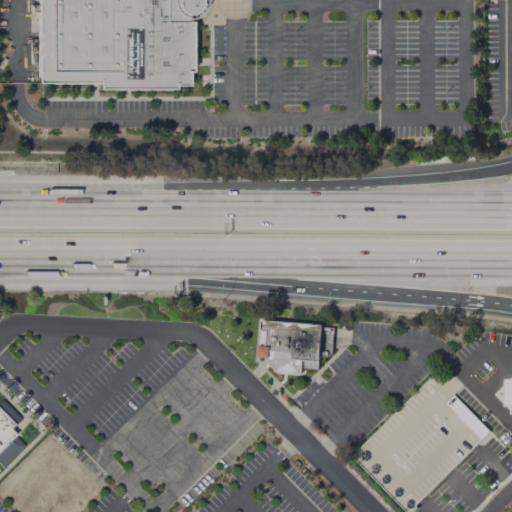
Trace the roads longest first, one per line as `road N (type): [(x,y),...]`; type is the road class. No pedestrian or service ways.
road 1 (motorway): [(0,260),(511,264)]
road 2 (residential): [(0,338),(13,325),(194,334),(371,511)]
road 3 (motorway): [(76,261),(465,301)]
road 4 (motorway): [(345,208),(0,211)]
road 5 (motorway): [(511,166),(423,179),(345,208)]
road 6 (motorway): [(511,209),(345,208)]
